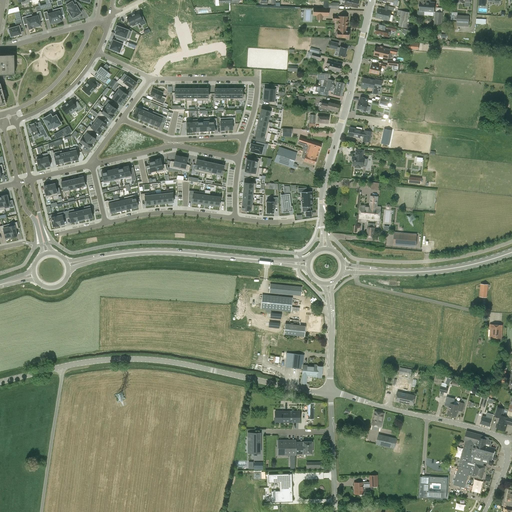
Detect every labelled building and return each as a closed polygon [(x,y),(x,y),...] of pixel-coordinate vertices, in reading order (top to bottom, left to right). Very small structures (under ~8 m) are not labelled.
[(81,4),(75,0),(71,0),(72,2),(66,5),(68,9),(67,10),(70,14),(68,15),(71,20),(76,17),(75,16),(81,13),(78,9),(82,7),(81,4)] [(174,0),(175,2),(172,3),(174,9),(177,8),(177,6),(182,4),(180,0),(174,0)] [(323,8),(328,8),(329,3),(328,0),(323,0),(323,2),(322,2),(322,1),(316,1),(316,4),(319,4),(318,8),(323,8)] [(420,0),(419,11),(417,11),(417,15),(433,16),(434,12),(435,2),(428,2),(427,0),(420,0)] [(161,2),(155,4),(160,15),(165,13),(165,11),(164,9),(164,8),(163,8),(161,4),(161,2)] [(155,4),(150,7),(154,18),(160,15),(155,4)] [(394,7),(389,6),(385,5),(384,10),(378,8),(376,18),(392,21),(393,15),(390,15),(391,11),(393,12),(394,7)] [(53,10),(53,12),(56,23),(60,22),(60,21),(62,20),(60,14),(64,14),(62,7),(53,10)] [(150,7),(144,9),(145,11),(145,12),(146,13),(147,16),(148,17),(148,18),(149,20),(154,18),(150,7)] [(312,15),(317,16),(317,19),(323,19),(323,16),(328,16),(329,9),(313,8),(312,15)] [(402,10),(401,15),(400,17),(399,21),(398,26),(406,28),(409,12),(402,10)] [(37,14),(32,16),(35,27),(36,26),(37,27),(40,26),(40,25),(41,25),(39,19),(42,18),(40,11),(37,12),(37,14)] [(52,24),(56,23),(53,12),(47,14),(47,11),(43,12),(45,19),(48,18),(50,24),(52,23),(52,24)] [(434,24),(442,24),(443,12),(435,12),(434,24)] [(132,15),(127,18),(130,25),(131,25),(132,26),(136,24),(136,23),(144,19),(142,14),(139,15),(138,13),(134,14),(131,15),(132,15)] [(31,15),(22,17),(24,23),(27,23),(29,29),(33,28),(32,27),(35,27),(32,16),(31,15)] [(332,16),(332,21),(338,21),(338,31),(336,31),(336,32),(335,33),(335,35),(336,36),(336,37),(344,38),(347,38),(348,38),(348,31),(347,31),(347,25),(348,22),(347,22),(347,16),(346,16),(346,15),(342,15),(342,16),(338,16),(332,16)] [(457,15),(457,21),(465,22),(465,26),(468,26),(469,19),(466,19),(466,16),(457,15)] [(19,27),(23,26),(21,19),(15,21),(16,26),(9,29),(7,30),(8,33),(10,33),(11,36),(14,35),(15,36),(17,35),(21,34),(19,27)] [(377,27),(375,33),(389,36),(390,34),(391,30),(396,31),(397,27),(379,23),(378,27),(377,27)] [(221,28),(215,29),(218,38),(223,37),(222,31),(225,31),(224,25),(220,25),(221,28)] [(116,31),(115,34),(119,35),(117,38),(126,41),(127,38),(126,37),(128,30),(123,28),(123,27),(119,26),(119,27),(117,26),(115,31),(116,31)] [(194,31),(190,32),(192,38),(195,37),(196,43),(202,42),(200,32),(194,33),(194,31)] [(172,38),(167,39),(169,49),(175,48),(173,42),(176,41),(175,35),(172,36),(172,38)] [(112,42),(110,48),(119,52),(123,41),(116,38),(115,41),(114,43),(112,42)] [(161,38),(157,39),(159,45),(162,44),(163,50),(169,49),(167,39),(161,40),(161,38)] [(336,51),(339,52),(338,55),(344,57),(347,48),(340,47),(338,46),(338,43),(331,41),(329,48),(336,49),(336,51)] [(391,48),(390,50),(376,46),(374,55),(388,58),(391,59),(392,53),(396,54),(397,50),(391,48)] [(138,47),(136,53),(138,54),(136,60),(142,62),(146,53),(140,51),(141,49),(138,47)] [(146,53),(142,62),(147,65),(149,59),(152,60),(155,55),(151,53),(151,55),(146,53)] [(6,75),(12,75),(11,74),(13,74),(13,70),(14,70),(14,60),(14,59),(12,59),(12,55),(11,55),(6,55),(0,55),(0,54),(0,74),(1,75),(0,75),(0,71),(2,71),(2,75),(3,75),(5,75),(5,71),(6,71),(6,75)] [(334,72),(334,71),(339,72),(341,65),(327,61),(326,65),(329,66),(328,70),(334,72)] [(378,62),(377,66),(371,65),(370,72),(379,74),(381,68),(385,69),(386,64),(378,62)] [(99,74),(96,77),(105,83),(108,79),(106,76),(109,72),(106,70),(103,68),(101,66),(96,72),(99,74)] [(265,73),(264,82),(277,82),(277,74),(280,75),(280,71),(271,71),(271,73),(265,73)] [(315,73),(315,76),(317,76),(317,80),(318,80),(322,80),(324,80),(322,86),(326,86),(343,90),(344,83),(336,81),(335,86),(334,86),(334,85),(333,85),(334,80),(330,79),(328,79),(329,74),(317,73),(315,73)] [(119,79),(117,82),(125,87),(127,85),(129,86),(132,89),(137,83),(127,76),(123,82),(119,79)] [(379,95),(381,86),(382,81),(374,79),(374,81),(363,78),(361,87),(367,88),(367,86),(373,88),(372,94),(379,95)] [(90,80),(82,89),(87,93),(89,95),(91,93),(96,86),(98,88),(100,85),(94,80),(92,82),(90,80)] [(263,90),(263,94),(274,95),(275,89),(277,90),(278,86),(271,85),(271,89),(264,88),(264,90),(263,90)] [(320,86),(319,93),(323,94),(323,93),(323,92),(326,92),(326,93),(326,90),(329,90),(331,91),(331,92),(334,93),(333,95),(341,97),(343,90),(326,86),(322,86),(322,87),(320,86)] [(153,88),(150,95),(156,97),(155,100),(163,104),(166,98),(161,96),(163,92),(153,88)] [(120,89),(117,94),(124,100),(128,95),(120,89)] [(117,94),(113,99),(121,104),(124,100),(117,94)] [(263,94),(263,98),(263,100),(270,101),(269,104),(276,105),(276,101),(274,101),(274,95),(263,94)] [(299,95),(297,103),(303,104),(305,97),(299,95)] [(379,106),(379,107),(387,109),(387,107),(390,108),(392,98),(382,96),(381,98),(380,103),(379,106)] [(370,107),(367,106),(368,103),(367,103),(368,99),(361,97),(360,101),(359,101),(358,109),(362,109),(362,110),(366,111),(368,111),(370,107)] [(71,100),(61,108),(66,114),(76,107),(79,111),(82,108),(77,101),(74,104),(71,100)] [(326,112),(327,110),(337,112),(340,104),(329,101),(328,102),(322,101),(320,108),(320,110),(326,112)] [(109,104),(106,109),(114,114),(117,110),(109,104)] [(137,107),(133,116),(138,119),(142,110),(137,107)] [(106,109),(102,113),(110,119),(114,114),(106,109)] [(142,110),(138,119),(143,121),(147,112),(142,110)] [(147,112),(143,121),(148,123),(152,114),(147,112)] [(50,114),(43,119),(49,129),(53,127),(53,128),(61,124),(56,115),(52,118),(50,114)] [(152,114),(148,123),(153,125),(157,116),(152,114)] [(328,116),(318,115),(318,123),(328,123),(328,116)] [(157,116),(153,125),(159,127),(162,118),(157,116)] [(99,119),(95,123),(103,129),(106,124),(99,119)] [(36,122),(28,125),(29,128),(28,128),(30,132),(31,132),(33,136),(37,134),(38,137),(43,135),(44,138),(48,136),(42,124),(37,126),(36,122)] [(95,123),(92,128),(99,134),(103,129),(95,123)] [(62,131),(58,134),(60,137),(70,134),(72,131),(70,128),(69,129),(68,126),(62,130),(62,131)] [(364,132),(361,131),(362,130),(350,127),(348,135),(360,138),(360,136),(363,137),(363,141),(370,142),(372,132),(365,130),(364,132)] [(380,131),(377,144),(385,145),(387,133),(380,131)] [(88,133),(84,138),(92,144),(96,139),(88,133)] [(316,158),(319,149),(321,150),(322,145),(300,137),(298,144),(308,147),(304,161),(315,164),(317,158),(316,158)] [(84,138),(81,143),(89,148),(92,144),(84,138)] [(251,144),(250,147),(251,148),(250,151),(255,152),(254,153),(259,154),(259,153),(261,154),(263,147),(266,148),(267,144),(258,142),(257,145),(251,144)] [(279,147),(276,156),(274,162),(295,169),(297,164),(293,163),(297,153),(285,149),(281,148),(279,147)] [(353,166),(363,167),(364,166),(366,166),(368,159),(364,158),(364,157),(363,157),(363,150),(356,150),(356,156),(354,156),(353,166)] [(171,161),(169,167),(172,168),(173,165),(179,167),(181,156),(175,155),(174,162),(171,161)] [(181,156),(179,167),(185,168),(185,170),(188,171),(189,165),(186,164),(187,158),(181,156)] [(246,161),(245,165),(256,167),(257,161),(260,162),(260,158),(254,157),(253,160),(247,159),(246,160),(247,160),(246,161)] [(160,158),(154,160),(157,170),(163,169),(163,171),(166,170),(165,164),(162,165),(160,158)] [(150,168),(147,168),(148,175),(151,174),(151,172),(157,170),(154,160),(148,161),(150,168)] [(245,165),(244,169),(245,169),(245,171),(244,171),(251,173),(251,176),(257,177),(258,173),(255,173),(256,167),(245,165)] [(306,188),(298,189),(298,193),(301,192),(302,201),(312,200),(311,191),(306,192),(306,188)] [(285,198),(281,198),(282,213),(290,212),(289,207),(291,207),(289,194),(284,194),(285,198)] [(7,195),(1,196),(4,207),(9,205),(7,195)] [(370,195),(369,207),(361,207),(360,217),(369,218),(369,219),(379,220),(380,208),(377,208),(379,196),(370,195)] [(266,201),(266,213),(274,213),(274,205),(277,205),(277,198),(271,198),(271,201),(266,201)] [(312,200),(302,201),(302,211),(305,211),(306,217),(311,216),(311,211),(310,211),(310,207),(312,206),(312,200)] [(111,213),(116,212),(114,202),(108,204),(108,203),(105,204),(107,210),(110,209),(111,213)] [(14,225),(9,227),(11,237),(17,236),(14,225)] [(9,227),(3,228),(5,239),(11,237),(9,227)] [(374,237),(375,228),(367,227),(366,236),(374,237)] [(393,245),(416,247),(417,234),(394,232),(393,245)] [(302,287),(270,284),(269,293),(301,296),(302,287)] [(487,297),(488,285),(481,284),(480,297),(487,297)] [(261,309),(291,312),(292,297),(262,295),(261,309)] [(313,317),(312,331),(320,332),(321,318),(313,317)] [(491,324),(490,338),(501,339),(502,325),(491,324)] [(286,360),(285,367),(302,369),(302,364),(303,364),(304,355),(287,353),(286,360)] [(307,376),(317,377),(321,377),(322,366),(318,366),(317,365),(314,365),(313,366),(303,365),(301,383),(306,384),(307,376)] [(398,374),(411,377),(412,370),(400,367),(398,374)] [(480,406),(485,407),(488,397),(476,391),(475,395),(482,397),(480,406)] [(413,405),(415,395),(397,392),(395,401),(413,405)] [(456,416),(458,410),(463,411),(465,403),(459,401),(459,402),(454,401),(455,399),(446,396),(444,405),(445,406),(449,407),(447,414),(456,416)] [(506,430),(507,424),(511,425),(511,396),(506,417),(503,416),(505,409),(497,407),(494,417),(500,418),(497,428),(506,430)] [(280,411),(275,411),(275,416),(276,416),(276,422),(299,422),(299,412),(280,412),(280,411)] [(381,427),(384,414),(374,411),(371,425),(381,427)] [(482,416),(480,423),(489,426),(492,419),(493,414),(487,413),(486,417),(482,416)] [(483,435),(467,431),(464,440),(465,441),(453,485),(465,488),(468,474),(472,476),(482,478),(486,466),(483,466),(484,462),(488,463),(489,459),(492,460),(495,448),(489,446),(491,440),(488,440),(488,438),(483,436),(483,435)] [(259,433),(248,432),(248,441),(250,441),(250,452),(259,453),(259,433)] [(378,434),(376,445),(394,449),(397,438),(378,434)] [(279,442),(278,454),(291,454),(291,452),(295,452),(295,451),(303,452),(303,453),(312,454),(312,442),(303,441),(303,443),(295,443),(295,442),(288,442),(288,441),(283,441),(283,442),(279,442)] [(282,471),(282,484),(280,485),(280,497),(280,501),(292,501),(292,496),(290,496),(290,484),(289,471),(282,471)] [(369,487),(378,486),(377,475),(369,475),(369,487)] [(447,478),(447,477),(444,477),(444,478),(420,476),(418,498),(443,500),(443,497),(445,498),(446,485),(447,485),(448,478),(447,478)] [(480,494),(484,481),(475,479),(473,485),(470,484),(468,490),(480,494)] [(354,483),(355,494),(363,493),(363,487),(365,487),(365,482),(354,483)]
